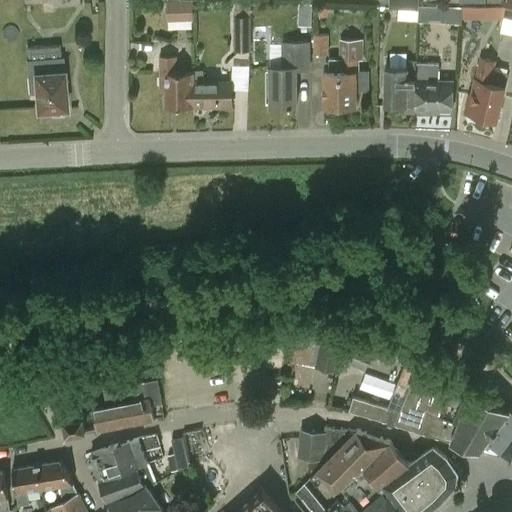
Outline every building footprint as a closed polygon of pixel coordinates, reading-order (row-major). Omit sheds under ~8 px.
[(388,0),(388,8),(419,10),(419,6),(419,0),(388,0)] [(511,0),(505,0),(504,7),(503,15),(511,16),(511,0)] [(193,1),(179,1),(167,2),(167,21),(180,21),(193,20),(193,1)] [(446,7),(446,23),(461,23),(462,20),(462,7),(446,7)] [(462,7),(462,20),(503,20),(503,15),(504,7),(462,7)] [(234,16),(234,52),(251,51),(251,16),(250,16),(250,10),(235,10),(235,16),(234,16)] [(329,34),(314,34),(313,54),(328,55),(329,34)] [(356,107),(356,91),(370,91),(370,71),(360,71),(360,60),(364,60),(364,39),(339,39),(339,59),(329,59),(329,72),(325,72),(325,107),(356,107)] [(297,107),(297,70),(311,70),(311,41),(282,41),(282,67),(270,67),(270,107),(297,107)] [(28,93),(35,93),(37,111),(51,109),(52,111),(61,110),(63,108),(66,108),(61,57),(60,44),(26,47),(27,59),(25,59),(28,93)] [(164,107),(191,107),(191,70),(177,70),(177,57),(160,56),(160,89),(164,89),(164,107)] [(496,120),(504,87),(508,73),(494,69),(496,60),(482,57),(468,114),(496,120)] [(416,110),(416,64),(416,62),(407,61),(407,67),(385,67),(385,106),(405,106),(405,113),(416,113),(416,110)] [(438,65),(416,64),(416,110),(420,110),(421,113),(439,114),(439,111),(452,112),(453,81),(438,81),(438,65)] [(203,70),(191,70),(191,107),(232,107),(232,81),(203,81),(203,70)] [(315,368),(337,373),(344,341),(321,336),(320,343),(314,342),(310,358),(316,359),(315,368)] [(372,352),(348,343),(342,360),(365,369),(372,352)] [(222,364),(233,356),(226,346),(215,354),(222,364)] [(423,435),(447,442),(449,443),(450,441),(500,456),(511,439),(511,411),(511,410),(470,393),(458,388),(458,386),(417,370),(405,365),(388,406),(353,395),(349,411),(397,426),(423,434),(423,435)] [(155,420),(152,405),(162,404),(158,379),(101,390),(104,406),(93,408),(98,431),(155,420)] [(84,418),(63,421),(65,438),(87,434),(87,433),(84,418)] [(300,429),(298,457),(326,461),(356,430),(326,427),(325,431),(300,429)] [(358,428),(356,430),(326,461),(317,470),(310,477),(317,486),(324,479),(335,492),(340,499),(326,511),(305,485),(297,491),(314,511),(313,511),(427,511),(447,496),(454,489),(457,485),(458,471),(446,453),(435,444),(434,446),(410,463),(391,440),(358,428)] [(166,511),(165,510),(164,510),(159,501),(158,502),(151,492),(151,491),(148,487),(156,482),(154,478),(144,450),(161,446),(157,434),(139,438),(132,440),(131,440),(92,452),(99,481),(100,480),(109,503),(115,511),(166,511)] [(190,468),(184,436),(172,439),(175,453),(168,455),(171,471),(177,470),(178,470),(190,468)] [(60,486),(62,502),(79,493),(74,483),(62,459),(40,463),(44,488),(60,486)] [(30,504),(28,491),(44,488),(40,463),(12,468),(17,493),(19,505),(30,504)] [(9,510),(8,498),(4,469),(0,469),(0,509),(0,511),(9,510)] [(89,511),(79,493),(62,502),(51,508),(52,511),(89,511)] [(283,511),(266,493),(244,511),(283,511)]
